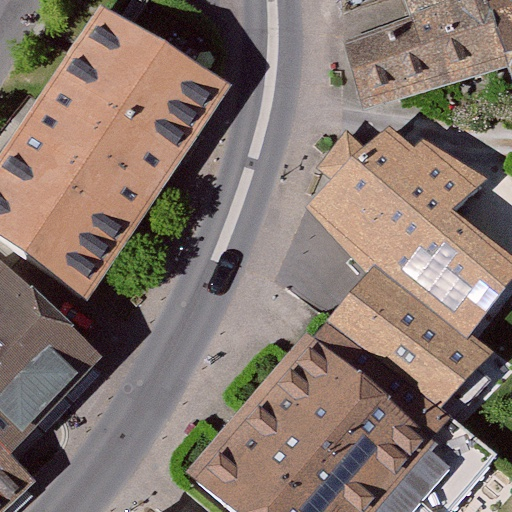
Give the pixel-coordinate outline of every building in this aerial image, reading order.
[(340,55),(364,124),(511,73),(511,70),(507,56),(500,37),(511,32),(511,0),(406,0),(399,2),(409,31),(340,55)] [(102,9),(0,154),(0,233),(86,300),(227,83),(102,9)] [(387,124),(308,225),(468,357),(511,290),(511,267),(463,225),(483,201),(387,124)] [(5,264),(0,269),(0,450),(6,456),(102,362),(5,264)] [(358,269),(181,485),(213,511),(384,511),(490,377),(468,357),(358,269)] [(0,450),(0,511),(12,511),(37,488),(6,456),(0,450)] [(200,511),(177,492),(159,511),(200,511)]
